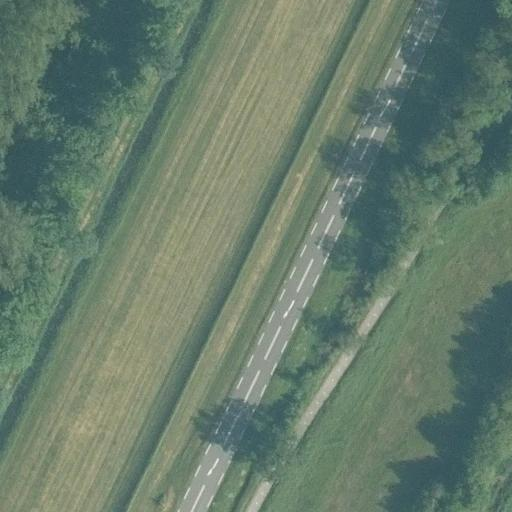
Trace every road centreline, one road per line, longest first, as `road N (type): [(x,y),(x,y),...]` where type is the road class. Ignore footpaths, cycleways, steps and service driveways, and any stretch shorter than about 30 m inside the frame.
road 1 (primary): [(190,511),(435,0)]
road 2 (track): [(0,387),(185,0)]
